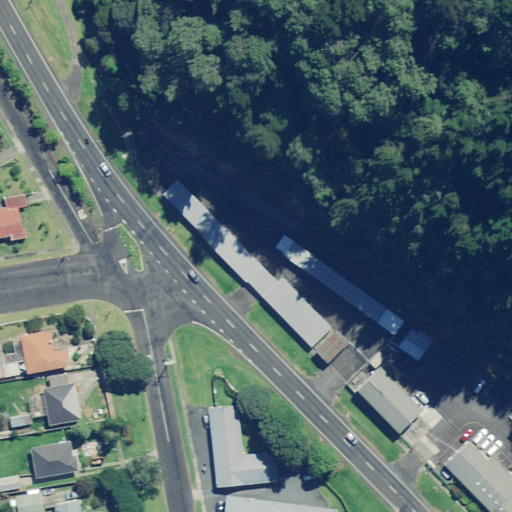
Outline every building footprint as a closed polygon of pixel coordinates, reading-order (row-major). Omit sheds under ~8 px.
[(277,283),(178,180),(164,194),(263,297),(264,296),(312,346),(331,328),(282,278),(277,283)] [(11,241),(28,238),(26,228),(22,229),(18,208),(27,207),(25,195),(5,198),(7,207),(0,208),(0,238),(11,237),(11,241)] [(293,240),(282,255),(378,323),(389,308),(293,240)] [(400,319),(390,312),(381,326),(391,333),(400,319)] [(432,341),(412,327),(398,346),(418,361),(432,341)] [(349,342),(337,330),(316,351),(327,363),(349,342)] [(53,352),(49,331),(21,336),(28,374),(69,366),(66,349),(53,352)] [(348,383),(368,362),(354,349),(334,369),(348,383)] [(0,377),(19,374),(17,362),(0,365),(0,377)] [(422,411),(380,368),(358,389),(399,432),(422,411)] [(82,419),(75,384),(43,390),(50,425),(82,419)] [(236,395),(203,399),(214,485),(279,476),(276,452),(243,456),(236,395)] [(32,424),(31,413),(14,416),(16,427),(32,424)] [(73,455),(71,443),(32,449),(37,478),(79,472),(77,455),(73,455)] [(511,511),(511,477),(493,457),(488,462),(470,443),(446,465),(489,510),(486,511),(511,511)] [(0,491),(20,488),(18,475),(0,478),(0,491)] [(44,511),(42,494),(10,498),(12,511),(44,511)] [(337,511),(338,510),(226,496),(223,511),(337,511)] [(98,511),(87,511),(86,500),(51,506),(51,511),(100,511),(98,511)]
